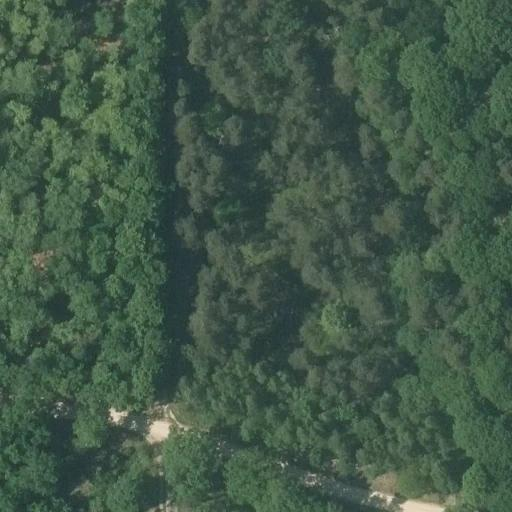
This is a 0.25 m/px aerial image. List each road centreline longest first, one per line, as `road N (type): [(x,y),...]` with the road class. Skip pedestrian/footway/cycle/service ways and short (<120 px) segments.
road 1 (track): [(423,511),(154,427),(0,401)]
road 2 (track): [(154,427),(165,0)]
